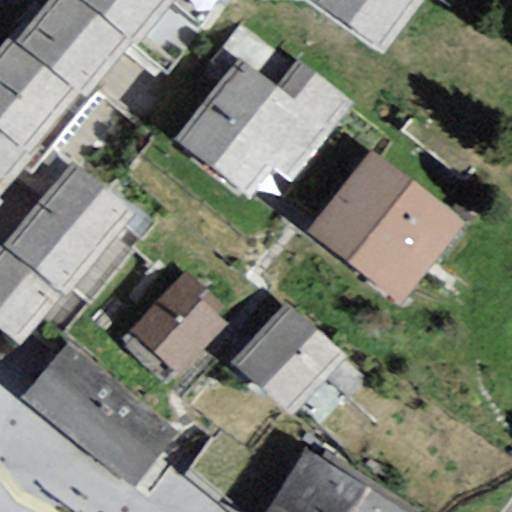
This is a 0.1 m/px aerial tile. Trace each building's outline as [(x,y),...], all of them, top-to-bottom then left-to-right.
[(0,199),(10,190),(0,179),(0,166),(171,0),(46,0),(0,45),(0,199)] [(308,0),(292,21),(352,65),(401,0),(308,0)] [(241,40),(151,160),(223,213),(255,170),(280,189),(338,112),(241,40)] [(359,161),(292,242),(378,313),(445,232),(359,161)] [(63,175),(0,241),(0,350),(117,226),(63,175)] [(178,283),(118,348),(159,386),(219,321),(178,283)] [(272,318),(221,378),(277,426),(328,366),(272,318)] [(51,340),(5,399),(122,488),(167,429),(51,340)] [(246,511),(270,479),(209,434),(179,475),(229,511),(246,511)] [(377,511),(291,453),(249,511),(377,511)]
